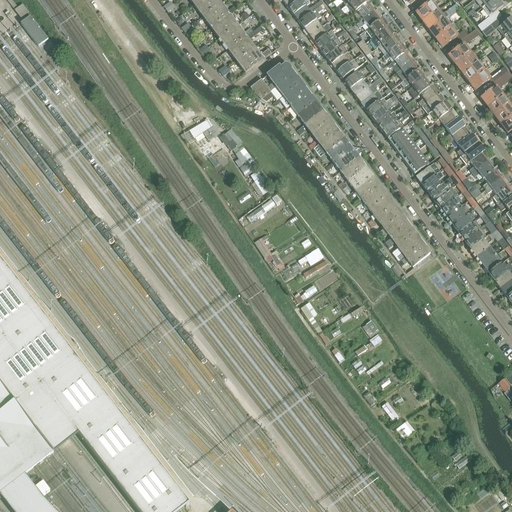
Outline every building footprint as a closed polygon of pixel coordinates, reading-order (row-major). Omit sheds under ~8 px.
[(18,8),(11,0),(6,0),(21,19),(29,13),(23,5),(18,8)] [(203,19),(220,6),(215,0),(204,0),(194,8),(203,19)] [(288,10),(300,0),(286,0),(282,3),(288,10)] [(300,0),(288,10),(293,17),(305,8),(310,5),(307,1),(307,0),(300,0)] [(355,0),(345,8),(340,11),(343,15),(345,16),(349,13),(352,16),(368,4),(364,0),(355,0)] [(475,0),(474,1),(481,10),(493,0),(475,0)] [(488,19),(502,8),(496,0),(493,0),(481,10),(488,19)] [(298,24),(323,6),(320,2),(308,12),(305,8),(293,17),(298,24)] [(359,24),(375,12),(369,3),(368,4),(352,16),(357,22),(357,21),(359,24)] [(422,24),(437,12),(431,3),(415,15),(422,24)] [(211,30),(228,17),(220,6),(203,19),(211,30)] [(449,17),(454,13),(459,9),(456,6),(441,17),(437,12),(422,24),(429,33),(444,21),(444,20),(446,19),(449,17)] [(320,8),(298,24),(304,31),(321,19),(318,15),(323,11),(320,8)] [(334,16),(340,12),(340,11),(338,8),(331,12),(334,16)] [(471,18),(476,14),(473,10),(467,15),(470,19),(471,18)] [(369,30),(382,20),(375,12),(359,24),(356,26),(358,28),(359,30),(366,25),(369,30)] [(30,17),(20,25),(38,48),(48,40),(30,17)] [(219,41),(237,28),(228,17),(211,30),(219,41)] [(444,21),(429,33),(435,41),(450,29),(454,26),(448,18),(446,19),(444,20),(444,21)] [(309,38),(326,26),(323,23),(319,26),(316,23),(321,19),(304,31),(309,38)] [(504,39),(511,32),(511,20),(511,19),(497,30),(504,39)] [(371,41),(388,28),(382,20),(369,30),(365,33),(371,41)] [(481,33),(490,25),(486,20),(477,28),(481,33)] [(332,26),(331,27),(333,31),(339,27),(335,22),(332,24),(332,26)] [(331,33),(327,27),(326,26),(309,38),(315,46),(331,33)] [(486,39),(495,32),(492,27),(482,35),(486,39)] [(228,52),(245,39),(237,28),(219,41),(228,52)] [(378,49),(394,37),(388,28),(371,41),(370,42),(376,51),(378,49)] [(252,34),(247,38),(250,41),(262,32),(259,29),(258,30),(252,34)] [(457,38),(456,36),(450,29),(435,41),(441,50),(456,39),(459,43),(466,38),(463,33),(457,38)] [(351,31),(347,33),(353,42),(357,39),(351,31)] [(454,66),(470,55),(464,47),(479,36),(475,31),(466,38),(459,43),(462,47),(448,58),(454,66)] [(331,33),(315,46),(320,53),(336,40),(331,33)] [(384,58),(401,45),(394,37),(378,49),(384,57),(384,58)] [(199,39),(194,43),(197,48),(202,44),(199,39)] [(236,63),(253,50),(245,39),(228,52),(236,63)] [(493,39),(489,42),(493,48),(497,44),(493,39)] [(325,60),(342,47),(336,40),(320,53),(325,60)] [(384,57),(382,59),(385,63),(390,59),(393,64),(394,64),(407,54),(401,45),(384,58),(384,57)] [(360,50),(366,58),(371,54),(365,46),(360,50)] [(331,67),(347,54),(342,47),(325,60),(331,67)] [(245,75),(262,62),(253,50),(236,63),(245,75)] [(261,56),(264,60),(271,55),(268,51),(261,56)] [(336,74),(352,62),(347,54),(331,67),(336,74)] [(393,64),(387,68),(389,71),(392,69),(396,75),(413,62),(407,54),(394,64),(393,64)] [(461,75),(476,63),(470,55),(454,66),(461,75)] [(506,66),(507,65),(509,63),(511,61),(509,58),(503,62),(506,66)] [(342,81),(358,69),(352,62),(336,74),(342,81)] [(396,75),(401,82),(402,83),(418,71),(419,72),(420,71),(420,70),(413,62),(396,75)] [(379,75),(382,72),(376,63),(372,66),(379,75)] [(467,84),(483,72),(476,63),(461,75),(467,84)] [(261,100),(294,75),(288,68),(283,67),(280,69),(279,68),(266,78),(272,85),(267,89),(262,81),(251,89),(255,95),(261,100)] [(492,85),(507,74),(504,69),(489,80),(483,72),(467,84),(474,92),(489,81),(492,85)] [(418,71),(402,83),(406,88),(403,90),(406,94),(407,93),(425,80),(419,72),(418,71)] [(360,72),(344,85),(349,92),(361,82),(364,80),(360,75),(362,73),(360,72)] [(382,72),(379,75),(385,83),(389,80),(382,72)] [(487,109),(502,98),(498,92),(501,90),(501,88),(511,80),(507,74),(492,85),(495,89),(480,100),(487,109)] [(269,94),(261,100),(266,103),(273,98),(277,103),(279,101),(281,100),(283,98),(301,85),(294,75),(276,89),(269,94)] [(360,106),(377,93),(374,89),(382,83),(379,80),(375,83),(372,86),(354,99),(360,106)] [(414,101),(419,97),(431,88),(431,87),(425,80),(407,93),(414,101)] [(369,83),(365,86),(361,82),(349,92),(354,99),(372,86),(369,83)] [(281,100),(279,101),(280,104),(286,111),(290,108),(308,94),(301,85),(283,98),(281,100)] [(423,101),(418,104),(421,109),(439,95),(432,87),(432,86),(431,87),(431,88),(419,97),(423,101)] [(365,113),(383,100),(377,93),(360,106),(365,113)] [(297,117),(315,103),(308,94),(290,108),(297,117)] [(428,117),(445,104),(439,95),(421,109),(428,117)] [(371,120),(395,101),(393,98),(386,104),(383,100),(365,113),(371,120)] [(511,103),(509,100),(506,102),(502,98),(487,109),(493,118),(511,103)] [(376,127),(393,114),(390,110),(394,107),(398,104),(395,101),(371,120),(376,127)] [(304,127),(322,113),(315,103),(297,117),(304,127)] [(511,117),(511,110),(511,109),(511,103),(493,118),(500,127),(511,117)] [(435,125),(451,112),(445,104),(428,117),(434,125),(435,125)] [(407,106),(404,108),(411,117),(414,114),(407,106)] [(381,134),(406,115),(404,112),(400,116),(400,115),(396,118),(393,114),(376,127),(381,134)] [(451,112),(435,125),(437,128),(441,125),(445,130),(458,121),(451,112)] [(311,136),(330,122),(322,113),(304,127),(311,136)] [(387,141),(399,132),(404,128),(401,124),(408,118),(406,115),(381,134),(387,141)] [(417,117),(413,120),(417,125),(421,122),(417,117)] [(511,117),(500,127),(507,136),(511,131),(511,117)] [(208,121),(189,133),(194,141),(211,130),(216,138),(220,135),(213,125),(211,126),(208,121)] [(448,141),(464,129),(458,121),(445,130),(449,136),(446,139),(448,141)] [(319,145),(337,132),(330,122),(311,136),(319,145)] [(412,122),(407,126),(410,129),(413,132),(417,129),(412,122)] [(419,139),(423,136),(417,129),(413,132),(419,139)] [(458,147),(470,137),(464,129),(448,141),(450,144),(454,142),(458,147)] [(392,148),(407,137),(403,131),(388,143),(392,148)] [(426,131),(423,134),(430,142),(433,139),(427,131),(426,131)] [(230,132),(221,139),(226,147),(235,140),(230,132)] [(317,147),(313,150),(320,159),(326,155),(344,141),(337,132),(319,145),(317,147)] [(427,144),(428,143),(423,136),(419,139),(424,146),(428,144),(427,144)] [(398,155),(413,144),(407,137),(392,148),(398,155)] [(460,159),(477,146),(470,137),(458,147),(461,151),(457,154),(460,159)] [(433,139),(430,142),(436,150),(440,147),(433,139)] [(333,164),(351,151),(344,141),(326,155),(333,164)] [(308,147),(311,151),(317,147),(314,143),(308,147)] [(428,144),(424,146),(429,152),(433,149),(428,143),(427,144),(428,144)] [(403,162),(418,151),(413,144),(398,155),(403,162)] [(477,146),(460,159),(466,167),(469,164),(483,154),(477,146)] [(440,147),(436,150),(443,158),(447,155),(441,147),(440,147)] [(236,148),(232,151),(238,161),(240,160),(242,158),(236,148)] [(340,174),(358,160),(351,151),(333,164),(340,174)] [(408,169),(423,158),(418,151),(403,162),(408,169)] [(434,152),(431,154),(436,160),(439,157),(435,151),(434,152)] [(473,169),(469,172),(472,176),(489,162),(483,154),(469,164),(473,169)] [(447,155),(443,158),(449,167),(452,165),(454,163),(447,155)] [(414,177),(429,165),(423,158),(408,169),(414,177)] [(347,183),(365,170),(358,160),(340,174),(347,183)] [(443,171),(447,168),(441,160),(437,163),(443,171)] [(482,181),(483,180),(496,171),(489,162),(472,176),(474,179),(478,176),(482,181)] [(452,165),(449,167),(455,175),(458,173),(452,165)] [(421,187),(439,174),(433,166),(415,179),(421,187)] [(450,178),(453,176),(447,168),(443,171),(449,179),(450,179),(450,178)] [(354,193),(372,179),(365,170),(347,183),(354,193)] [(485,192),(503,179),(496,171),(483,180),(487,185),(482,188),(485,192)] [(256,174),(250,178),(254,184),(251,186),(259,198),(262,196),(263,197),(269,193),(264,186),(266,185),(262,178),(261,179),(257,173),(256,174)] [(428,195),(441,185),(438,182),(443,179),(439,174),(421,187),(428,195)] [(461,174),(457,177),(462,183),(466,180),(461,174)] [(456,186),(460,183),(454,176),(453,176),(450,178),(450,179),(456,186)] [(362,202),(379,189),(372,179),(354,193),(362,202)] [(496,197),(509,187),(503,179),(485,192),(488,195),(492,192),(496,197)] [(468,182),(464,186),(468,192),(472,189),(468,182)] [(461,195),(466,191),(460,183),(456,186),(456,187),(461,195)] [(434,203),(452,190),(452,189),(449,185),(443,189),(441,185),(428,195),(434,203)] [(496,197),(493,199),(497,204),(496,205),(498,209),(511,198),(511,191),(509,187),(496,197)] [(369,212),(387,198),(379,189),(362,202),(369,212)] [(472,189),(468,192),(473,198),(477,195),(472,189)] [(457,198),(456,196),(451,190),(452,190),(434,203),(440,211),(457,198)] [(468,202),(472,199),(466,191),(461,195),(468,203),(468,202)] [(276,196),(272,200),(276,206),(281,203),(276,196)] [(376,221),(394,208),(387,198),(369,212),(376,221)] [(446,219),(461,208),(458,205),(461,203),(457,198),(440,211),(446,219)] [(511,198),(498,209),(501,213),(505,210),(508,214),(511,211),(511,198)] [(474,210),(478,207),(472,199),(468,202),(474,210)] [(271,202),(246,219),(250,224),(275,207),(271,202)] [(452,227),(469,214),(463,206),(461,208),(446,219),(452,227)] [(480,218),(484,215),(478,207),(474,210),(480,218)] [(383,230),(401,217),(394,208),(376,221),(383,230)] [(491,208),(485,213),(487,217),(492,214),(492,213),(494,212),(491,208)] [(458,235),(475,222),(469,214),(452,227),(458,235)] [(492,214),(487,217),(493,225),(494,225),(498,222),(492,214)] [(484,215),(480,218),(486,226),(490,224),(490,223),(484,215)] [(408,226),(401,217),(383,230),(384,231),(381,233),(385,239),(388,237),(390,240),(408,226)] [(294,218),(288,222),(291,227),(297,222),(294,218)] [(484,226),(479,230),(474,223),(476,222),(475,222),(458,235),(464,243),(485,227),(484,226)] [(490,236),(496,232),(490,224),(486,226),(485,227),(464,243),(470,251),(487,238),(481,232),(485,229),(490,236)] [(500,225),(495,228),(500,234),(500,233),(504,231),(504,230),(500,225)] [(397,249),(415,236),(408,226),(390,240),(391,241),(394,245),(397,249)] [(500,233),(500,234),(506,242),(510,239),(504,231),(500,233)] [(496,244),(502,240),(496,232),(490,236),(487,238),(470,251),(476,259),(489,249),(487,246),(494,240),(496,244)] [(404,259),(422,245),(415,236),(397,249),(404,259)] [(266,237),(254,245),(264,260),(269,256),(261,245),(268,240),(266,237)] [(496,244),(503,252),(508,248),(502,240),(496,244)] [(389,241),(384,245),(388,250),(394,245),(391,241),(389,242),(389,241)] [(430,255),(425,248),(422,245),(404,259),(407,263),(412,269),(430,255)] [(482,267),(497,256),(493,251),(492,253),(489,249),(476,259),(482,267)] [(317,250),(304,258),(307,263),(310,267),(323,260),(317,250)] [(269,256),(264,260),(267,265),(272,261),(279,272),(284,269),(281,266),(274,257),(272,258),(270,255),(269,256)] [(488,275),(501,265),(499,262),(500,261),(497,256),(482,267),(488,275)] [(304,258),(297,262),(300,267),(307,263),(304,258)] [(404,259),(398,264),(401,268),(407,263),(404,259)] [(0,497),(13,511),(56,511),(25,477),(52,455),(31,426),(31,425),(30,424),(40,417),(60,443),(66,438),(52,420),(46,412),(54,406),(60,413),(78,436),(79,438),(136,511),(173,511),(183,505),(185,508),(189,505),(0,260),(0,497)] [(325,262),(302,275),(305,279),(327,266),(325,262)] [(494,283),(511,270),(508,266),(504,269),(501,265),(488,275),(494,283)] [(500,291),(511,282),(511,270),(494,283),(500,291)] [(506,299),(511,294),(511,282),(500,291),(506,299)] [(305,307),(300,310),(308,322),(309,322),(315,331),(319,328),(312,319),(313,319),(305,307)] [(360,308),(339,321),(342,325),(363,312),(360,308)] [(371,323),(362,329),(370,340),(376,336),(375,334),(377,332),(371,323)] [(322,334),(319,336),(326,346),(329,344),(322,334)] [(377,336),(369,342),(374,349),(381,343),(377,336)] [(364,347),(355,353),(358,358),(367,351),(364,347)] [(335,350),(331,353),(339,365),(344,362),(335,350)] [(504,380),(498,385),(505,393),(503,395),(509,403),(511,401),(511,374),(507,378),(504,380)] [(369,394),(364,398),(371,407),(375,404),(370,398),(371,397),(369,394)] [(387,405),(381,409),(389,418),(394,414),(387,405)] [(401,429),(396,432),(404,442),(412,435),(405,426),(401,429)]
